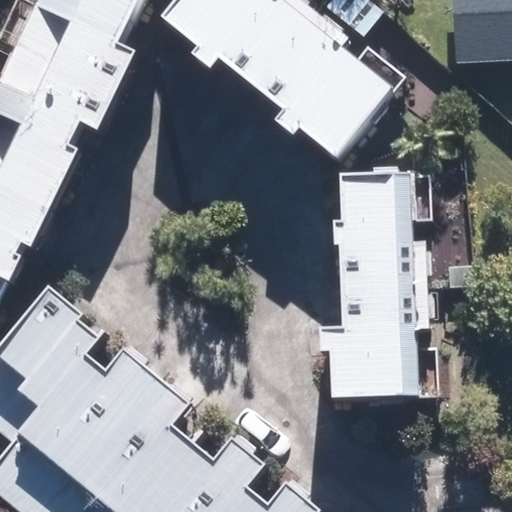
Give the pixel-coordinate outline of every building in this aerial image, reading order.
[(19,277),(14,274),(20,263),(28,267),(76,170),(68,166),(80,142),(95,149),(133,71),(118,64),(149,0),(42,0),(0,86),(0,124),(24,136),(0,184),(0,303),(3,297),(8,299),(19,277)] [(254,0),(189,0),(159,37),(334,176),(389,108),(254,0)] [(511,0),(450,0),(455,65),(511,61),(511,0)] [(342,347),(326,347),(329,415),(416,411),(407,190),(336,193),(342,347)] [(97,358),(75,340),(81,333),(47,306),(6,355),(0,362),(0,446),(12,456),(0,470),(0,510),(2,511),(297,511),(283,500),(273,511),(251,511),(243,505),(260,483),(228,457),(211,478),(169,444),(187,421),(122,368),(103,390),(83,374),(97,358)]
